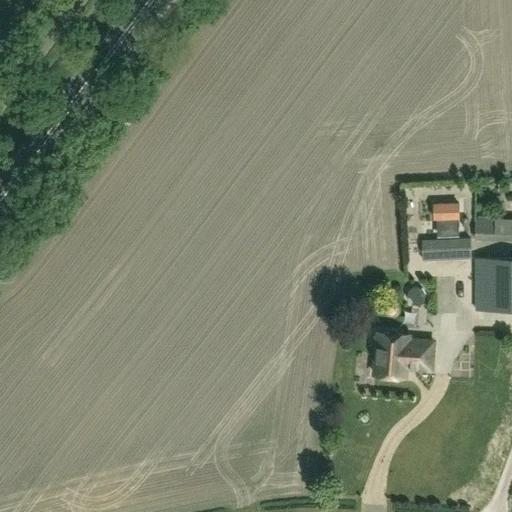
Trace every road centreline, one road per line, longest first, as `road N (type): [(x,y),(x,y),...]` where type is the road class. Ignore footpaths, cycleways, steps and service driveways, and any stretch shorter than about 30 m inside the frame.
road 1 (primary): [(0,199),(152,0)]
road 2 (unclassified): [(0,101),(77,0)]
